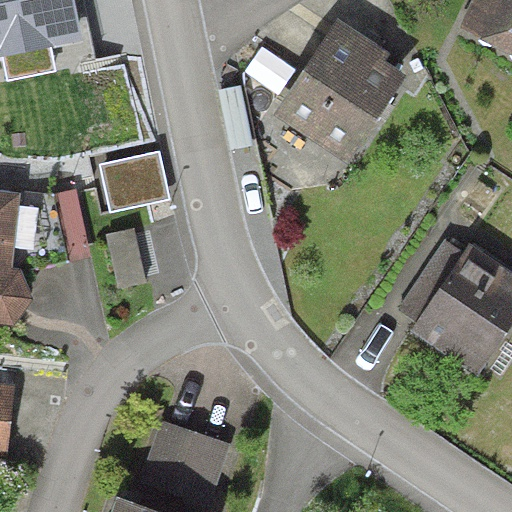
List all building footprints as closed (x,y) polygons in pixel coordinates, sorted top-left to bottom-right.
[(0,0),(0,49),(76,34),(69,0),(0,0)] [(511,0),(473,0),(459,28),(511,53),(511,0)] [(274,113),(349,163),(408,75),(386,60),(391,52),(338,16),(274,113)] [(0,255),(3,213),(0,212),(0,324),(24,326),(28,275),(0,272),(0,255)] [(511,326),(511,270),(470,242),(463,252),(445,239),(398,309),(417,322),(411,330),(478,375),(511,326)] [(196,511),(216,459),(164,440),(140,505),(106,493),(98,511),(196,511)]
